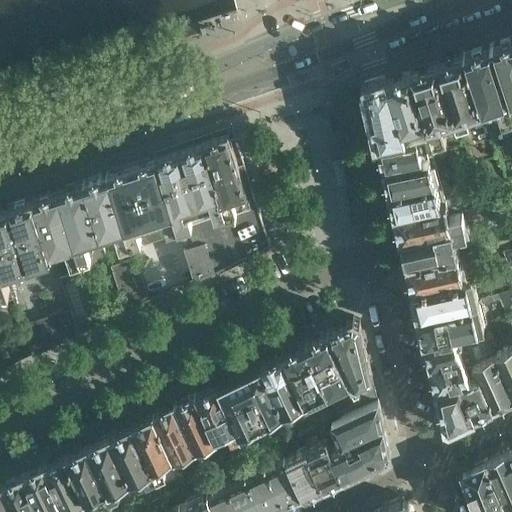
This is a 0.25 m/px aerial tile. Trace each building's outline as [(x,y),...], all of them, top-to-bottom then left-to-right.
[(511,35),(511,36),(510,32),(500,35),(501,39),(492,42),(511,101),(511,35)] [(511,117),(511,101),(492,42),(482,45),(481,41),(471,45),(473,49),(463,52),(481,105),(496,100),(503,120),(511,117)] [(481,105),(463,52),(437,60),(455,114),(458,123),(470,119),(467,110),(481,105)] [(455,114),(437,60),(411,69),(426,115),(431,127),(434,138),(435,141),(446,137),(440,119),(455,114)] [(426,115),(411,69),(388,77),(404,123),(426,115)] [(404,123),(388,77),(366,84),(379,140),(407,133),(404,123)] [(421,155),(418,142),(434,138),(431,127),(407,133),(379,140),(385,163),(421,155)] [(270,242),(256,198),(244,160),(238,162),(238,160),(237,160),(229,136),(230,136),(228,131),(225,132),(225,133),(211,137),(211,136),(194,142),(194,143),(181,148),(181,146),(178,147),(179,148),(165,153),(165,152),(156,155),(178,226),(195,278),(270,242)] [(428,153),(421,155),(385,163),(390,187),(433,177),(428,153)] [(178,226),(156,155),(132,163),(148,214),(161,210),(167,229),(178,226)] [(148,214),(132,163),(108,171),(130,240),(132,245),(140,242),(138,238),(141,237),(135,218),(148,214)] [(130,240),(108,171),(100,173),(91,176),(83,179),(100,231),(101,234),(115,230),(120,244),(130,240)] [(438,201),(433,177),(390,187),(395,210),(438,201)] [(100,231),(83,179),(75,182),(75,181),(66,184),(66,185),(58,187),(82,256),(91,253),(85,236),(100,231)] [(511,210),(511,202),(506,185),(488,189),(494,214),(511,210)] [(82,256),(58,187),(50,190),(50,189),(41,192),(42,193),(33,195),(52,251),(66,247),(71,260),(82,256)] [(56,262),(52,251),(33,195),(26,198),(16,201),(17,201),(1,206),(0,206),(0,259),(2,266),(6,278),(56,262)] [(462,222),(459,211),(447,214),(444,199),(438,201),(395,210),(401,236),(462,222)] [(303,222),(299,207),(285,211),(288,225),(303,222)] [(455,250),(452,236),(464,233),(462,222),(401,236),(407,261),(455,250)] [(511,245),(511,236),(496,240),(501,250),(511,245)] [(461,274),(455,250),(407,261),(413,286),(461,274)] [(2,266),(0,259),(0,291),(9,288),(6,278),(2,266)] [(149,299),(137,263),(113,271),(126,310),(149,299)] [(103,321),(86,269),(61,277),(81,334),(103,321)] [(464,273),(461,274),(413,286),(419,311),(470,299),(464,273)] [(475,324),(470,299),(419,311),(425,337),(451,330),(459,328),(475,324)] [(67,308),(22,324),(32,356),(39,353),(76,336),(67,308)] [(373,374),(360,319),(354,315),(329,327),(348,367),(344,369),(347,376),(353,388),(374,380),(372,374),(373,374)] [(511,398),(511,392),(494,352),(482,323),(475,324),(459,328),(468,348),(469,353),(471,357),(480,377),(493,407),(511,398)] [(348,367),(329,327),(321,331),(313,335),(306,339),(327,385),(347,376),(344,369),(348,367)] [(460,350),(451,330),(425,337),(431,362),(469,353),(468,348),(460,350)] [(327,385),(306,339),(298,342),(290,346),(282,350),(304,396),(327,385)] [(511,343),(494,352),(511,392),(511,343)] [(304,396),(282,350),(261,360),(283,407),(304,396)] [(472,379),(463,359),(471,357),(469,353),(431,362),(437,388),(460,382),(472,379)] [(283,407),(261,360),(218,381),(240,428),(283,407)] [(493,407),(480,377),(472,379),(460,382),(474,416),(493,407)] [(240,428),(218,381),(196,392),(215,433),(226,428),(236,449),(247,444),(240,428)] [(474,416),(460,382),(437,388),(436,388),(437,390),(437,389),(439,400),(440,401),(442,411),(442,412),(442,413),(445,423),(445,425),(446,425),(448,426),(449,427),(474,416)] [(217,436),(215,433),(196,392),(175,402),(196,447),(217,436)] [(350,409),(343,394),(334,399),(341,414),(350,409)] [(384,422),(378,398),(350,409),(341,414),(332,418),(342,441),(384,422)] [(196,447),(175,402),(153,412),(173,454),(174,457),(196,447)] [(317,425),(310,410),(289,420),(296,435),(317,425)] [(173,454),(153,412),(132,422),(156,472),(165,467),(162,459),(173,454)] [(156,472),(132,422),(109,432),(129,474),(142,468),(146,477),(156,472)] [(387,456),(390,448),(384,422),(342,441),(331,446),(344,475),(368,465),(370,464),(370,463),(384,457),(385,457),(387,456)] [(129,474),(109,432),(87,443),(110,493),(120,489),(116,481),(129,474)] [(344,475),(331,446),(326,436),(306,446),(324,485),(344,475)] [(110,493),(87,443),(66,453),(86,495),(97,490),(101,498),(110,493)] [(324,485),(306,446),(286,455),(304,494),(324,485)] [(511,501),(511,457),(508,448),(486,458),(507,504),(511,501)] [(70,511),(90,503),(86,495),(66,453),(59,456),(51,460),(44,463),(67,511),(70,511)] [(231,465),(226,455),(213,460),(215,464),(211,466),(214,473),(221,470),(231,465)] [(304,494),(286,455),(267,464),(285,503),(304,494)] [(510,511),(507,504),(486,458),(466,467),(466,468),(465,468),(464,472),(463,473),(464,475),(465,474),(470,488),(469,488),(478,511),(510,511)] [(285,503),(267,464),(251,471),(245,459),(241,460),(245,468),(247,473),(265,511),(285,503)] [(225,477),(245,468),(241,460),(231,465),(221,470),(225,477)] [(67,511),(44,463),(38,466),(29,470),(23,474),(40,511),(67,511)] [(264,511),(265,511),(247,473),(227,483),(240,511),(264,511)] [(40,511),(23,474),(1,484),(13,511),(40,511)] [(168,511),(168,510),(162,497),(166,495),(159,480),(137,491),(143,505),(142,506),(145,511),(168,511)] [(240,511),(227,483),(207,492),(216,511),(240,511)] [(13,511),(1,484),(0,484),(0,511),(13,511)] [(216,511),(207,492),(187,501),(192,511),(216,511)] [(414,511),(409,499),(408,498),(402,496),(367,511),(414,511)] [(192,511),(187,501),(168,510),(168,511),(192,511)]
